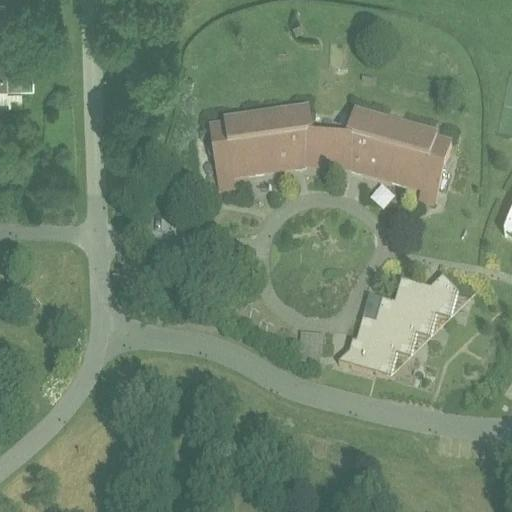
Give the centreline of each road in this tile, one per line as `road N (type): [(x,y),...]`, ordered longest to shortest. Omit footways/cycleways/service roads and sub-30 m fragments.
road 1 (residential): [(102,331),(217,349),(363,408),(511,433)]
road 2 (residential): [(263,248),(286,314),(332,324),(349,316),(362,293),(380,238),(361,210),(310,204),(276,223)]
road 3 (residential): [(99,238),(91,0)]
road 4 (residential): [(0,470),(71,404),(102,331)]
road 5 (residential): [(99,238),(263,248)]
